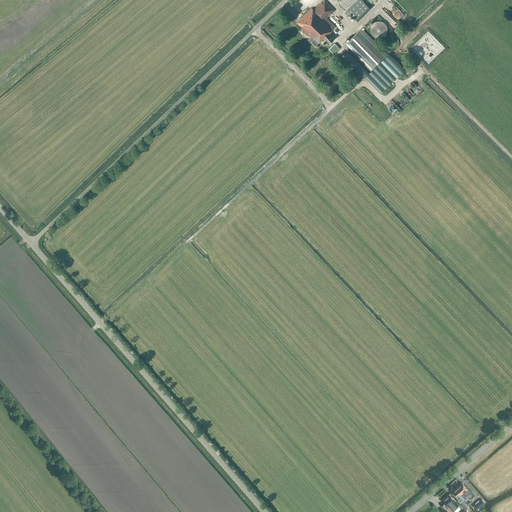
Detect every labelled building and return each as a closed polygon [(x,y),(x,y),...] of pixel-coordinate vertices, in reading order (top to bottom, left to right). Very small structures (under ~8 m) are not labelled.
[(324,0),(313,10),(312,8),(297,23),(313,40),(310,43),(315,47),(324,37),(329,43),(334,39),(329,33),(335,27),(327,18),(334,10),(324,0)] [(358,21),(371,8),(362,0),(357,0),(347,11),(358,21)] [(380,34),(388,31),(383,20),(375,23),(375,25),(372,26),(373,28),(376,27),(377,31),(379,30),(380,34)] [(387,55),(361,28),(344,45),(349,51),(342,57),(364,80),(366,78),(399,113),(423,90),(388,54),(387,55)] [(335,43),(329,49),(334,54),(340,48),(335,43)] [(459,486),(455,489),(464,499),(466,497),(465,497),(470,492),(462,483),(459,486)] [(458,498),(457,499),(460,503),(463,501),(462,500),(464,499),(455,489),(452,492),(458,498)] [(446,497),(456,508),(458,506),(454,501),(455,500),(449,494),(446,497)] [(453,510),(456,508),(446,497),(443,500),(448,506),(449,506),(453,510)] [(477,510),(485,503),(481,499),(473,505),(477,510)]
